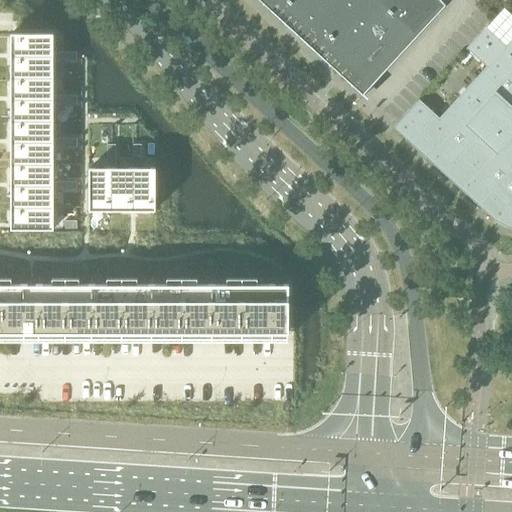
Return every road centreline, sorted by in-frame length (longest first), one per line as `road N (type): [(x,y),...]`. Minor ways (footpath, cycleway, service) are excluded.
road 1 (tertiary): [(421,456),(412,295),(390,229),(147,0)]
road 2 (tertiary): [(106,0),(332,227),(361,271),(372,314),(363,451)]
road 3 (primary): [(363,451),(0,429)]
road 4 (primary): [(0,483),(359,506)]
road 5 (residential): [(0,370),(289,370)]
